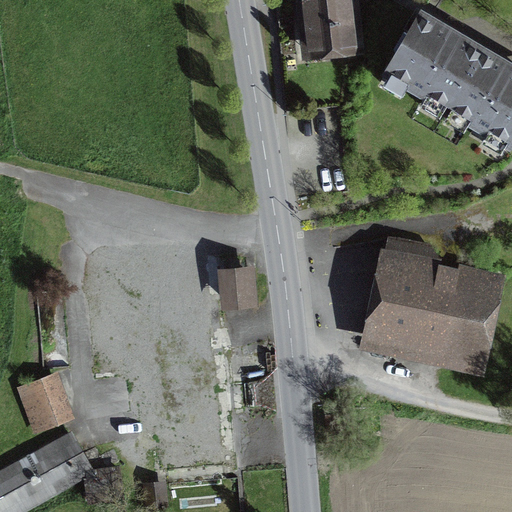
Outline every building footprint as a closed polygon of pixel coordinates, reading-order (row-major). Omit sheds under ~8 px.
[(293,0),(303,65),(366,59),(357,0),(293,0)] [(391,80),(452,112),(486,49),(426,17),(391,80)] [(511,63),(486,49),(452,112),(511,145),(511,63)] [(388,256),(366,354),(488,380),(510,283),(388,256)] [(248,271),(222,274),(225,299),(251,296),(248,271)] [(25,386),(39,425),(65,414),(51,377),(25,386)] [(66,432),(0,468),(0,511),(18,511),(89,474),(66,432)] [(89,474),(90,500),(120,495),(118,469),(89,474)] [(162,485),(149,485),(149,510),(162,510),(162,485)]
